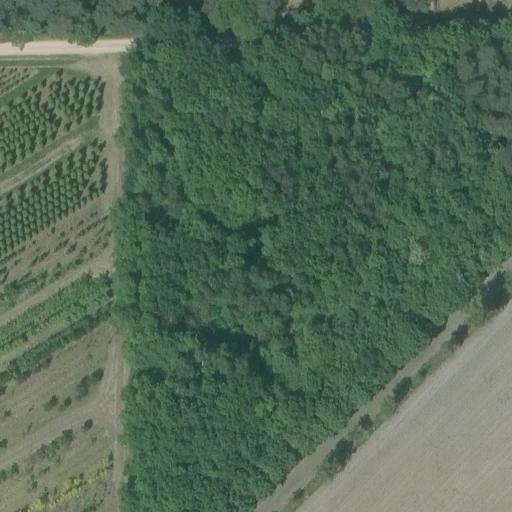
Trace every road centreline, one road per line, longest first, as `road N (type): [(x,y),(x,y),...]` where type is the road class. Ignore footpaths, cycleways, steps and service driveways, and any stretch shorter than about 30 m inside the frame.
road 1 (track): [(511,36),(0,47)]
road 2 (unclassified): [(511,263),(263,511)]
